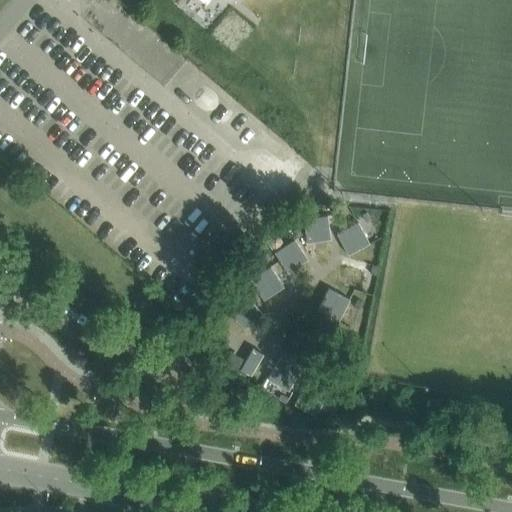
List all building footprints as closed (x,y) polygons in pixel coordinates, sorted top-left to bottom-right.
[(302,219),(306,243),(330,239),(327,215),(302,219)] [(357,222),(336,233),(348,255),(369,243),(357,222)] [(294,239),(273,252),(287,273),(307,259),(294,239)] [(365,268),(342,261),(335,284),(359,291),(365,268)] [(270,266),(250,281),(264,300),(284,286),(270,266)] [(328,288),(316,310),(338,321),(349,299),(328,288)] [(227,311),(243,329),(262,313),(245,295),(227,311)] [(252,348),(240,369),(250,375),(262,354),(252,348)] [(300,369),(279,357),(267,379),(288,391),(300,369)] [(293,404),(314,416),(326,394),(305,383),(293,404)]
